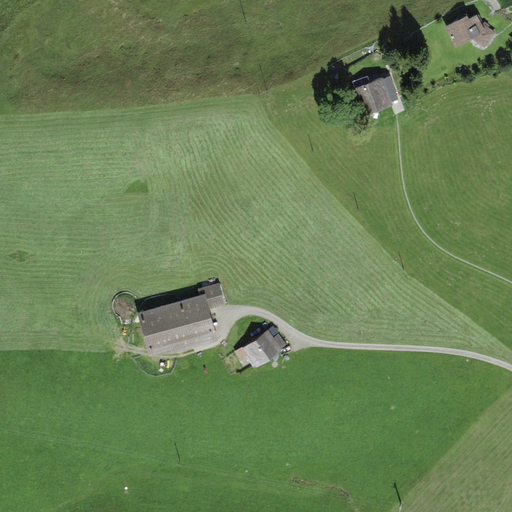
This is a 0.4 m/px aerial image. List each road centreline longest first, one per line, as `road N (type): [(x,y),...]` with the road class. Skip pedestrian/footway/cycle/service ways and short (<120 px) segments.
road 1 (track): [(511,369),(439,351),(301,339),(259,312),(236,311),(221,339),(200,349),(161,357),(130,347)]
road 2 (track): [(0,243),(76,335),(99,349),(130,347)]
